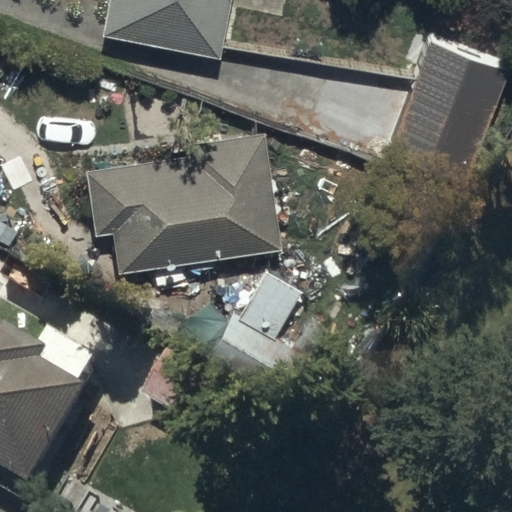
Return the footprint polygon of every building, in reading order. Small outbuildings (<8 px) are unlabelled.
[(231,0),(108,0),(102,39),(221,61),(231,0)] [(511,67),(432,37),(389,151),(468,180),(511,67)] [(89,170),(95,235),(113,233),(117,273),(280,257),(267,134),(190,142),(192,160),(89,170)] [(0,457),(31,476),(89,377),(44,351),(51,340),(0,309),(0,457)] [(168,342),(143,386),(227,434),(252,390),(168,342)]
